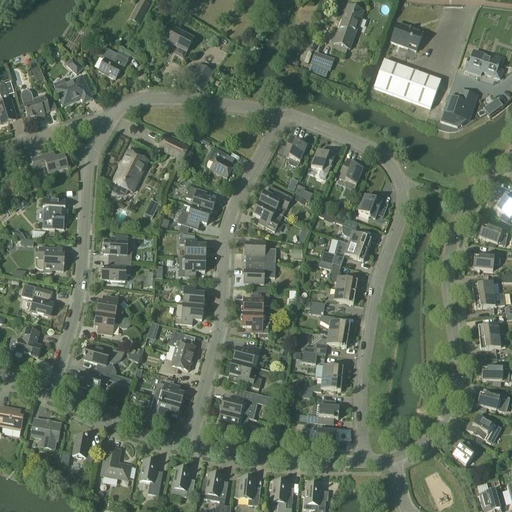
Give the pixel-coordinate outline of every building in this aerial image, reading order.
[(149,9),(140,5),(133,17),(142,22),(149,9)] [(333,45),(350,51),(364,13),(347,7),(333,45)] [(391,44),(408,51),(408,49),(416,52),(415,53),(416,54),(423,36),(408,30),(402,27),(403,26),(401,25),(400,27),(398,26),(391,44)] [(174,29),(165,47),(172,51),(174,49),(178,51),(175,57),(183,62),(186,56),(187,56),(195,40),(174,29)] [(99,73),(114,81),(111,85),(112,85),(114,81),(115,81),(123,67),(125,68),(128,62),(108,51),(103,60),(105,61),(99,73)] [(473,53),(467,73),(480,77),(481,73),(487,75),(486,77),(500,81),(502,73),(498,71),(498,70),(498,69),(501,60),(494,58),(493,60),(473,53)] [(334,62),(315,55),(311,66),(329,73),(334,62)] [(66,67),(76,76),(83,70),(73,60),(66,67)] [(36,83),(43,81),(38,62),(31,64),(36,83)] [(384,62),(374,90),(430,111),(440,82),(384,62)] [(189,84),(191,85),(203,92),(213,75),(200,67),(189,84)] [(53,86),(63,108),(76,101),(77,100),(81,98),(84,104),(92,101),(82,78),(66,85),(64,81),(53,86)] [(0,123),(1,126),(16,122),(8,97),(14,95),(11,83),(5,85),(2,87),(0,89),(0,94),(3,104),(0,104),(0,123)] [(454,109),(466,113),(471,115),(477,97),(460,92),(454,109)] [(24,106),(29,122),(38,119),(37,117),(49,113),(45,98),(32,101),(31,96),(29,94),(28,93),(26,93),(24,94),(23,95),(22,97),(21,98),(24,106)] [(488,118),(503,108),(497,100),(483,110),(488,118)] [(291,137),(283,157),(289,160),(288,163),(290,167),(295,169),(298,167),(299,164),(300,164),(306,148),(296,143),(297,140),(291,137)] [(168,155),(182,161),(188,150),(173,143),(168,155)] [(207,161),(214,165),(210,172),(227,181),(233,170),(221,163),(225,156),(213,149),(207,161)] [(128,153),(112,185),(113,185),(111,189),(112,193),(114,196),(118,198),(122,198),(126,196),(128,192),(132,194),(148,163),(128,153)] [(317,153),(311,169),(320,173),(319,177),(319,179),(323,181),(325,180),(327,176),(328,176),(336,156),(330,153),(328,157),(317,153)] [(54,154),(31,161),(35,171),(46,168),(49,177),(68,171),(64,157),(55,160),(54,154)] [(339,180),(346,183),(344,186),(346,190),(351,192),(354,191),(355,187),(356,187),(363,171),(352,167),(353,163),(347,160),(339,180)] [(292,181),(287,191),(294,194),(298,183),(292,181)] [(7,198),(19,196),(17,183),(5,185),(7,198)] [(301,199),(304,192),(305,190),(297,187),(294,195),(301,199)] [(192,209),(211,215),(215,203),(205,200),(207,194),(190,189),(186,200),(194,203),(192,209)] [(258,205),(282,218),(286,211),(287,210),(292,200),(280,193),(276,200),(264,194),(258,205)] [(496,209),(510,221),(511,217),(511,198),(505,193),(501,198),(504,200),(496,209)] [(365,198),(358,214),(375,221),(383,201),(377,198),(375,202),(365,198)] [(42,210),(44,210),(43,230),(64,231),(64,223),(66,223),(67,216),(64,216),(64,211),(65,211),(66,202),(43,201),(42,210)] [(145,216),(154,220),(160,206),(151,202),(145,216)] [(258,205),(253,216),(261,221),(258,226),(274,234),(280,224),(279,223),(282,218),(258,205)] [(192,209),(190,215),(182,213),(178,226),(197,232),(199,224),(206,227),(210,215),(211,215),(192,209)] [(326,215),(323,213),(320,212),(317,218),(324,220),(326,215)] [(367,253),(371,242),(360,238),(361,234),(361,235),(361,234),(346,228),(348,223),(335,218),(333,224),(343,227),(342,230),(342,232),(342,235),(344,237),(346,238),(351,240),(348,246),(367,253)] [(481,229),(478,236),(479,237),(478,239),(497,246),(505,248),(507,237),(509,232),(496,227),(494,232),(483,228),(482,229),(481,229)] [(296,243),(302,247),(310,233),(303,230),(296,243)] [(178,260),(205,261),(205,247),(196,247),(197,241),(195,241),(180,241),(180,240),(180,247),(186,247),(185,260),(178,259),(178,260)] [(21,250),(34,250),(34,242),(21,241),(21,250)] [(119,263),(131,264),(132,251),(127,251),(127,244),(104,242),(104,244),(103,245),(102,249),(104,250),(104,252),(103,252),(103,254),(104,254),(103,256),(119,257),(119,263)] [(254,265),(275,266),(276,251),(265,251),(265,244),(245,243),(245,257),(254,258),(254,265)] [(367,253),(348,246),(339,243),(335,257),(322,253),(319,263),(333,266),(341,268),(345,257),(363,264),(367,253)] [(36,267),(36,270),(38,271),(40,272),(44,272),(44,274),(52,275),(52,273),(63,273),(63,269),(64,269),(64,267),(65,249),(57,249),(57,251),(39,250),(39,261),(36,261),(36,267)] [(302,260),(302,251),(293,251),(293,260),(302,260)] [(473,260),(472,268),(473,268),(473,271),(493,273),(493,266),(499,267),(500,255),(486,254),(486,260),(474,258),(474,260),(473,260)] [(178,260),(178,267),(179,268),(178,279),(195,280),(196,274),(205,274),(205,261),(178,260)] [(119,263),(118,269),(103,268),(103,271),(102,271),(102,273),(102,274),(101,276),(100,279),(102,281),(102,282),(125,284),(125,277),(130,277),(131,264),(119,263)] [(333,266),(319,263),(318,269),(331,272),(333,266)] [(254,265),(254,272),(244,271),(244,285),(264,286),(264,280),(275,280),(275,266),(254,265)] [(355,295),(357,283),(337,280),(341,268),(333,266),(331,272),(329,281),(329,282),(329,283),(330,283),(331,284),(337,285),(335,292),(355,295)] [(474,300),(493,297),(492,285),(472,288),(474,300)] [(53,294),(33,289),(25,286),(21,298),(30,301),(34,302),(30,314),(50,319),(53,306),(48,305),(49,301),(51,302),(53,294)] [(203,309),(204,296),(195,295),(195,289),(181,288),(180,294),(184,294),(183,307),(203,309)] [(355,295),(335,292),(334,298),(329,297),(328,302),(353,307),(355,295)] [(242,315),(262,316),(263,307),(269,308),(269,296),(252,296),(254,296),(254,302),(243,302),(242,315)] [(474,300),(475,311),(495,309),(493,297),(474,300)] [(97,316),(122,320),(123,313),(116,312),(118,300),(103,298),(102,304),(99,303),(97,316)] [(310,310),(324,312),(325,306),(311,304),(310,310)] [(203,309),(183,307),(177,307),(175,326),(192,328),(192,322),(201,322),(203,309)] [(321,317),(323,318),(324,312),(310,310),(309,316),(321,318),(321,317)] [(242,315),(242,329),(251,329),(251,335),(263,335),(263,339),(268,339),(268,327),(270,327),(270,316),(262,316),(242,315)] [(97,316),(95,329),(98,329),(97,335),(112,338),(114,326),(120,327),(120,329),(120,328),(120,329),(121,330),(123,331),(125,331),(127,330),(129,329),(130,327),(130,325),(131,321),(122,320),(97,316)] [(348,338),(350,326),(338,324),(339,320),(323,318),(321,317),(321,318),(320,323),(321,323),(329,328),(328,335),(348,338)] [(152,324),(149,332),(157,334),(159,327),(152,324)] [(479,341),(499,338),(497,327),(477,329),(479,341)] [(39,335),(26,331),(22,342),(19,341),(18,343),(17,343),(17,341),(16,341),(14,341),(13,341),(12,342),(11,343),(10,344),(9,345),(9,346),(9,347),(9,348),(10,349),(10,350),(11,350),(11,351),(12,352),(14,352),(14,351),(16,352),(15,354),(38,360),(41,348),(36,346),(39,335)] [(174,357),(192,361),(194,356),(193,356),(195,349),(182,345),(184,336),(173,333),(169,348),(176,349),(174,357)] [(348,338),(328,335),(327,341),(322,340),(313,347),(313,350),(304,348),(303,354),(317,356),(325,357),(327,347),(346,350),(348,338)] [(479,341),(481,353),(500,350),(499,338),(479,341)] [(233,363),(252,368),(255,355),(259,356),(260,351),(246,347),(245,353),(236,350),(233,363)] [(95,372),(110,376),(115,378),(116,377),(115,377),(115,375),(115,373),(114,371),(112,370),(113,366),(115,365),(118,364),(121,360),(123,358),(124,355),(113,352),(112,356),(109,355),(87,348),(87,350),(85,351),(84,355),(85,357),(85,358),(84,358),(84,359),(84,362),(97,366),(96,372),(95,371),(95,372)] [(294,361),(302,361),(302,354),(295,353),(294,361)] [(317,356),(303,354),(302,364),(315,366),(317,356)] [(174,357),(167,355),(164,367),(162,366),(160,373),(173,377),(175,370),(188,374),(190,366),(191,367),(192,361),(174,357)] [(233,363),(229,376),(240,379),(238,386),(236,385),(259,391),(261,381),(255,380),(255,378),(250,377),(252,368),(233,363)] [(481,372),(481,380),(482,380),(482,383),(502,383),(502,371),(508,372),(508,365),(494,365),(494,371),(482,371),(482,372),(481,372)] [(342,382),(343,370),(323,368),(322,380),(342,382)] [(95,372),(93,377),(80,374),(79,376),(78,378),(79,378),(79,379),(77,380),(76,384),(76,386),(76,387),(98,393),(100,385),(107,387),(110,376),(95,372)] [(342,382),(322,380),(321,386),(307,390),(307,393),(298,392),(297,399),(312,401),(312,393),(321,394),(321,392),(341,393),(342,382)] [(154,400),(180,407),(183,396),(174,393),(176,388),(161,384),(160,390),(158,390),(156,393),(154,400)] [(478,397),(476,405),(477,405),(477,408),(479,408),(478,412),(486,414),(487,410),(491,411),(490,413),(494,414),(495,412),(502,414),(502,413),(504,414),(504,413),(505,412),(506,412),(506,411),(507,410),(507,409),(507,408),(507,406),(507,405),(507,404),(507,403),(505,402),(506,396),(493,393),(491,399),(480,396),(479,397),(478,397)] [(257,397),(256,403),(256,402),(255,403),(268,407),(270,400),(272,401),(272,400),(254,396),(257,397)] [(220,414),(221,414),(248,421),(256,423),(251,421),(255,406),(244,403),(244,401),(245,400),(233,397),(231,403),(223,401),(222,406),(221,407),(220,411),(221,412),(220,414)] [(180,407),(154,400),(149,417),(166,422),(168,416),(177,419),(180,407)] [(311,425),(325,426),(326,420),(338,421),(339,409),(319,407),(318,419),(312,419),(311,425)] [(0,408),(0,428),(21,432),(23,419),(19,418),(21,412),(12,411),(12,412),(0,410),(0,408)] [(224,433),(241,437),(244,438),(243,443),(250,443),(251,434),(246,431),(248,421),(221,414),(218,425),(226,427),(224,433)] [(475,443),(481,447),(484,442),(490,446),(491,445),(492,444),(499,432),(499,430),(492,426),(494,422),(489,419),(486,423),(478,418),(472,428),(469,426),(465,432),(478,439),(475,443)] [(31,438),(42,440),(41,449),(54,452),(55,443),(58,443),(61,426),(51,424),(50,425),(46,425),(46,423),(34,421),(31,438)] [(310,443),(309,449),(323,450),(323,444),(335,446),(337,433),(317,431),(316,443),(310,443)] [(76,437),(72,458),(85,460),(85,465),(92,466),(94,452),(88,451),(90,439),(87,439),(74,436),(74,437),(76,437)] [(475,443),(471,450),(459,441),(455,446),(459,448),(452,458),(466,468),(477,454),(476,453),(481,447),(475,443)] [(101,477),(128,482),(130,468),(118,466),(120,452),(106,450),(101,477)] [(139,462),(143,463),(139,483),(150,484),(148,496),(158,498),(161,480),(155,479),(158,465),(139,461),(139,462)] [(171,470),(175,471),(172,490),(182,492),(181,498),(192,500),(194,488),(188,487),(190,473),(183,471),(183,470),(182,469),(179,468),(177,469),(177,470),(172,469),(171,470)] [(218,511),(223,511),(224,508),(228,488),(222,487),(223,478),(204,475),(204,476),(208,476),(207,482),(203,481),(201,496),(215,498),(214,506),(217,511),(218,511)] [(236,479),(236,480),(240,480),(238,500),(248,501),(248,507),(258,508),(260,496),(254,496),(255,481),(236,479)] [(269,483),(273,484),(271,504),(279,504),(279,506),(278,506),(277,511),(278,511),(291,511),(293,500),(287,499),(288,484),(269,483)] [(302,486),(306,486),(304,506),(315,507),(314,511),(324,511),(326,502),(320,502),(321,487),(302,485),(302,486)] [(479,496),(483,511),(500,511),(495,492),(479,496)]
